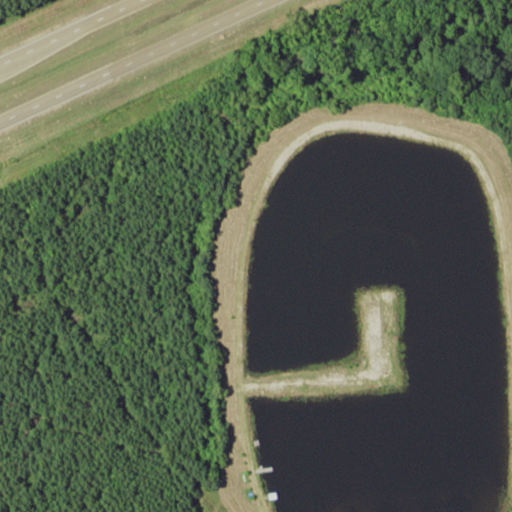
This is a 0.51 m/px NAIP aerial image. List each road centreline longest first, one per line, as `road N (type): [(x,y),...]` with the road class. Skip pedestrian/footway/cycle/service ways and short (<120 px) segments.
road 1 (trunk): [(0,120),(263,0)]
road 2 (trunk): [(138,0),(0,63)]
